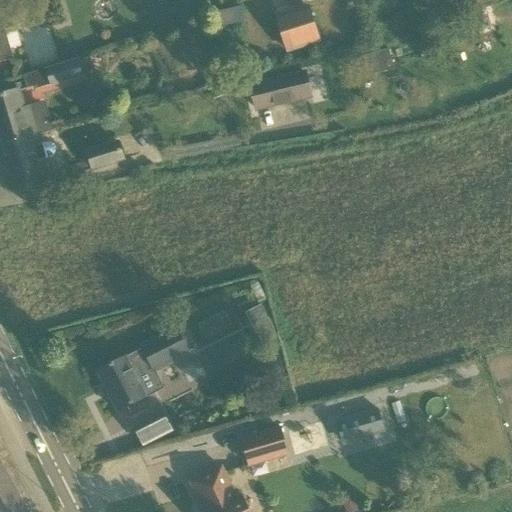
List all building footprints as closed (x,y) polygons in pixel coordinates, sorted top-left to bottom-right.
[(233,8),(218,11),(221,25),(236,22),(233,8)] [(287,51),(320,41),(309,8),(277,18),(287,51)] [(0,62),(14,59),(5,28),(0,28),(0,62)] [(375,55),(381,77),(395,73),(389,52),(375,55)] [(82,77),(82,76),(95,72),(91,57),(48,70),(52,86),(82,77)] [(305,74),(266,84),(272,107),(311,98),(305,74)] [(239,84),(227,85),(228,95),(240,94),(239,84)] [(0,140),(2,146),(33,137),(54,130),(51,119),(46,121),(41,103),(29,107),(30,111),(26,113),(19,90),(0,96),(0,140)] [(40,161),(49,158),(54,156),(56,151),(54,146),(50,143),(45,143),(36,146),(33,137),(2,146),(7,164),(9,163),(11,168),(8,169),(16,193),(47,183),(40,161)] [(93,169),(124,160),(119,143),(88,152),(93,169)] [(126,358),(98,372),(118,412),(146,398),(136,379),(152,370),(153,372),(189,354),(176,329),(140,347),(142,350),(126,358)] [(159,405),(131,420),(143,445),(172,430),(159,405)] [(378,408),(336,420),(340,434),(342,441),(358,437),(366,434),(367,438),(370,437),(386,433),(378,408)] [(301,431),(305,448),(337,439),(333,423),(301,431)] [(242,439),(250,466),(288,455),(280,428),(242,439)] [(28,511),(8,476),(0,461),(0,511),(28,511)] [(237,498),(224,472),(222,467),(191,483),(205,511),(250,511),(242,496),(237,498)] [(358,511),(354,497),(341,501),(344,511),(358,511)]
